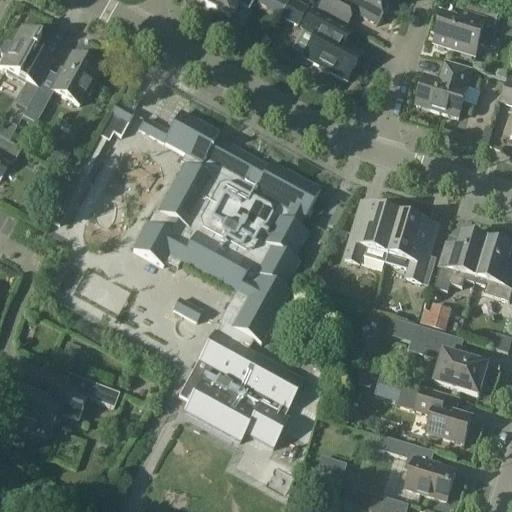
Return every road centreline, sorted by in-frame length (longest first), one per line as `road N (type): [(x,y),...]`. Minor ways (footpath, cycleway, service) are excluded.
road 1 (residential): [(377,157),(145,30)]
road 2 (residential): [(377,157),(424,1)]
road 3 (residential): [(511,193),(377,157)]
